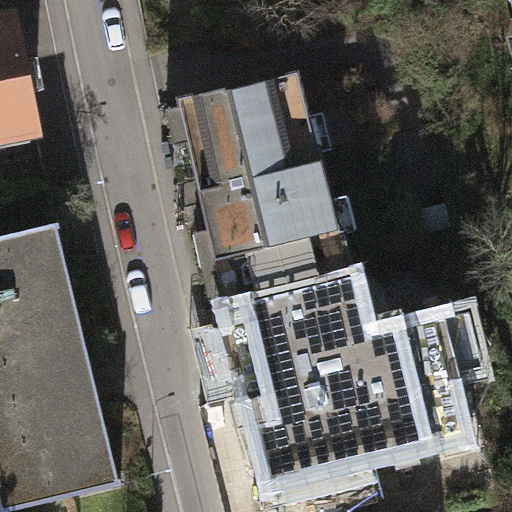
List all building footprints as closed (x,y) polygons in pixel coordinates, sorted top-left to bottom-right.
[(0,135),(36,129),(12,14),(0,16),(0,135)] [(294,68),(180,96),(230,304),(345,276),(294,68)] [(36,129),(0,135),(0,186),(43,178),(36,129)] [(0,505),(115,479),(56,224),(0,236),(0,505)] [(345,276),(230,304),(273,484),(457,437),(428,315),(358,332),(345,276)]
